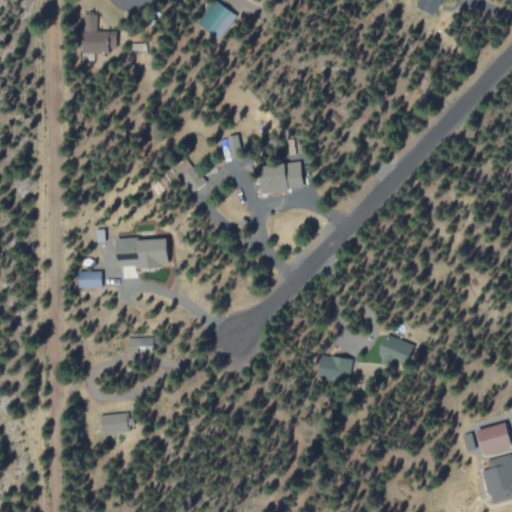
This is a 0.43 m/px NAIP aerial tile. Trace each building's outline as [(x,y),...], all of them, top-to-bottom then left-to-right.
[(439,0),(418,0),(417,6),(434,13),(439,0)] [(262,194),(304,187),(299,160),(258,167),(262,194)] [(168,265),(167,238),(129,241),(129,251),(116,252),(117,268),(168,265)] [(102,287),(101,271),(78,271),(78,288),(102,287)] [(102,434),(128,431),(126,413),(100,415),(102,434)] [(511,446),(505,423),(476,430),(482,454),(511,446)] [(482,470),(491,504),(511,498),(511,453),(502,456),(505,464),(482,470)]
